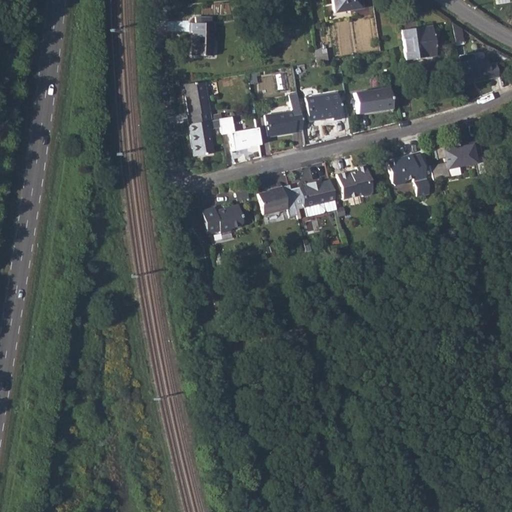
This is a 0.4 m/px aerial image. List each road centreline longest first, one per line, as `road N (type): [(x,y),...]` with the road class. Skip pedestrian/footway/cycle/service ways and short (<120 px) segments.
road 1 (secondary): [(58,0),(0,409)]
road 2 (residential): [(511,93),(398,134),(180,193)]
